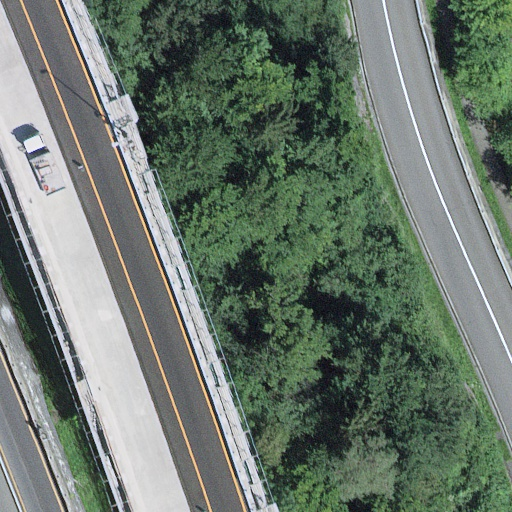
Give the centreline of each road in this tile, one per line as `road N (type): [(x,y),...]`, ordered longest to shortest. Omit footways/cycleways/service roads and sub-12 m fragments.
road 1 (motorway): [(184,511),(0,14)]
road 2 (tertiary): [(383,0),(413,126),(511,367)]
